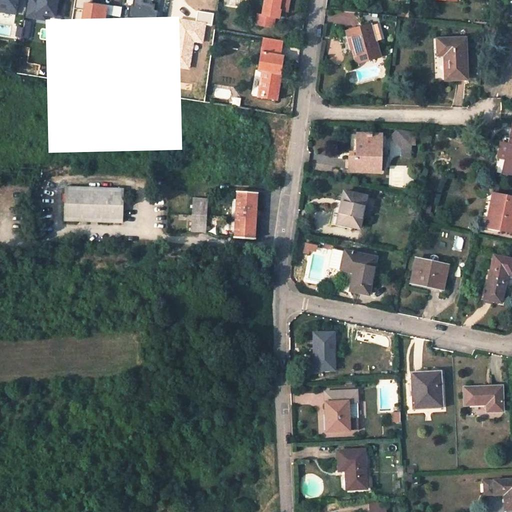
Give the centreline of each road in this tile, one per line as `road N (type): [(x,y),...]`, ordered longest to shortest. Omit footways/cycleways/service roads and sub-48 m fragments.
road 1 (residential): [(316,0),(279,298)]
road 2 (unknown): [(280,251),(211,237),(60,232),(46,217),(49,177)]
road 3 (unclassified): [(511,346),(279,298)]
road 4 (residential): [(279,298),(287,511)]
